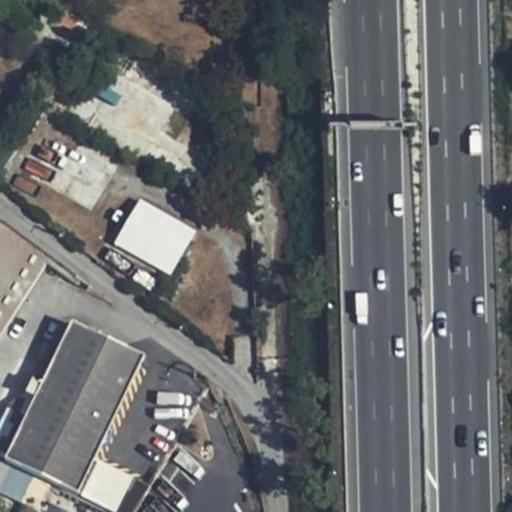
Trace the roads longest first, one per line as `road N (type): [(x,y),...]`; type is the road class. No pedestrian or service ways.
road 1 (motorway): [(370,0),(384,511)]
road 2 (motorway): [(464,511),(450,0)]
road 3 (residential): [(287,511),(285,471),(236,386),(0,205)]
road 4 (unknown): [(127,304),(112,315),(60,303),(0,396)]
